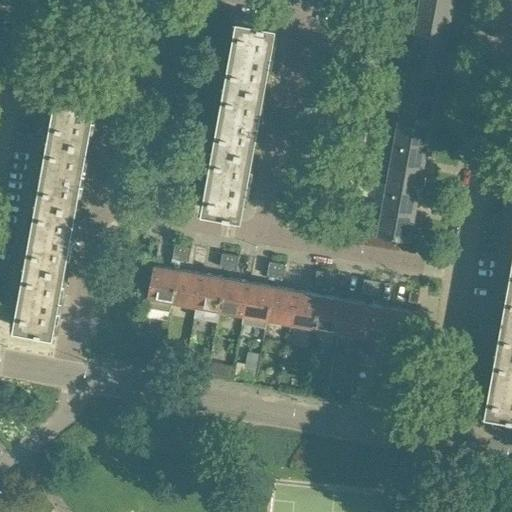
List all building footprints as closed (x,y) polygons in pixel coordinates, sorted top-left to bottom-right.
[(420,0),(417,17),(449,23),(451,15),(454,15),(456,0),(420,0)] [(200,206),(200,207),(242,214),(277,22),(235,15),(235,16),(239,17),(204,206),(200,206)] [(451,31),(448,31),(449,23),(417,17),(413,41),(448,47),(451,31)] [(371,23),(369,33),(383,35),(385,26),(371,23)] [(383,35),(369,33),(367,42),(381,45),(383,35)] [(408,64),(441,70),(442,62),(445,62),(448,47),(413,41),(408,64)] [(442,79),(439,79),(441,70),(408,64),(404,88),(439,95),(442,79)] [(51,134),(93,142),(105,78),(58,69),(58,70),(62,71),(51,134)] [(362,71),(360,80),(374,83),(376,73),(362,71)] [(374,83),(360,80),(358,90),(373,92),(374,83)] [(400,112),(432,118),(433,110),(436,110),(439,95),(404,88),(400,112)] [(433,126),(431,126),(432,118),(400,112),(395,136),(431,142),(433,126)] [(353,118),(352,128),(366,130),(367,121),(353,118)] [(366,130),(352,128),(350,137),(364,140),(366,130)] [(383,133),(379,157),(391,159),(423,165),(425,157),(428,157),(431,142),(395,136),(383,133)] [(81,205),(93,142),(51,134),(39,198),(81,205)] [(425,174),(422,173),(423,165),(391,159),(387,183),(422,190),(425,174)] [(345,165),(343,175),(357,177),(359,168),(345,165)] [(357,177),(343,175),(341,184),(355,187),(357,177)] [(364,188),(363,194),(374,196),(372,205),(382,207),(415,213),(416,204),(419,205),(422,190),(387,183),(366,179),(364,188)] [(341,184),(339,199),(353,201),(354,202),(357,187),(355,187),(341,184)] [(27,262),(70,269),(81,205),(39,198),(27,262)] [(416,221),(414,220),(415,213),(382,207),(378,231),(400,235),(408,236),(411,237),(411,235),(414,236),(416,221)] [(336,213),(334,223),(348,225),(350,215),(336,213)] [(172,257),(180,259),(183,244),(175,243),(172,257)] [(191,246),(183,244),(180,259),(189,260),(191,246)] [(220,266),(228,267),(231,253),(223,252),(220,266)] [(239,255),(231,253),(228,267),(236,269),(239,255)] [(267,274),(275,276),(278,262),(269,260),(267,274)] [(58,333),(70,269),(27,262),(16,324),(12,324),(11,325),(58,333)] [(286,263),(278,262),(275,276),(283,277),(286,263)] [(155,263),(147,305),(171,310),(173,301),(179,267),(155,263)] [(202,271),(179,267),(173,301),(196,305),(202,271)] [(314,283),(322,284),(325,270),(317,269),(314,283)] [(333,272),(325,270),(322,284),(331,286),(333,272)] [(196,305),(194,316),(219,320),(221,309),(220,309),(226,276),(202,271),(196,305)] [(244,313),(250,280),(226,276),(220,309),(221,309),(244,313)] [(361,292),(370,293),(372,279),(364,277),(361,292)] [(381,280),(372,279),(370,293),(378,295),(381,280)] [(244,313),(242,322),(266,326),(268,318),(274,284),(250,280),(244,313)] [(511,283),(510,284),(499,347),(511,349),(511,283)] [(297,288),(274,284),(268,318),(291,322),(297,288)] [(420,288),(411,286),(409,300),(417,302),(420,288)] [(291,322),(315,326),(321,293),(297,288),(291,322)] [(345,297),(321,293),(315,326),(339,331),(345,297)] [(369,301),(345,297),(339,331),(362,335),(369,301)] [(392,306),(369,301),(362,335),(386,339),(392,306)] [(392,306),(386,339),(410,343),(416,310),(392,306)] [(137,319),(135,333),(145,335),(147,321),(137,319)] [(511,415),(511,349),(499,347),(487,410),(483,409),(483,411),(511,415)]
